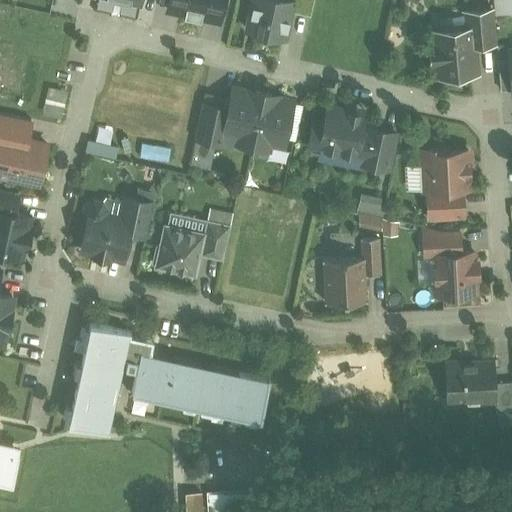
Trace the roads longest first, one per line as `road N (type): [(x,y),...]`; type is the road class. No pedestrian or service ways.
road 1 (residential): [(71,283),(44,278),(99,33),(488,121),(503,321)]
road 2 (residential): [(503,321),(320,337),(71,283)]
road 3 (residential): [(71,283),(44,409)]
